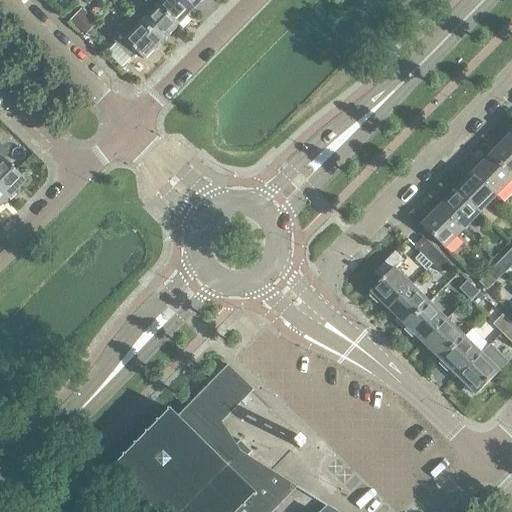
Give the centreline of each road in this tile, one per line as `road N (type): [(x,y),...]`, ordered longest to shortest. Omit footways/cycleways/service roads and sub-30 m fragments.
road 1 (residential): [(308,314),(342,252),(511,79)]
road 2 (tertiary): [(0,485),(146,339)]
road 3 (tertiary): [(349,134),(480,0)]
road 4 (residential): [(133,124),(2,0)]
road 5 (residential): [(133,124),(256,0)]
road 6 (residential): [(482,457),(354,345)]
